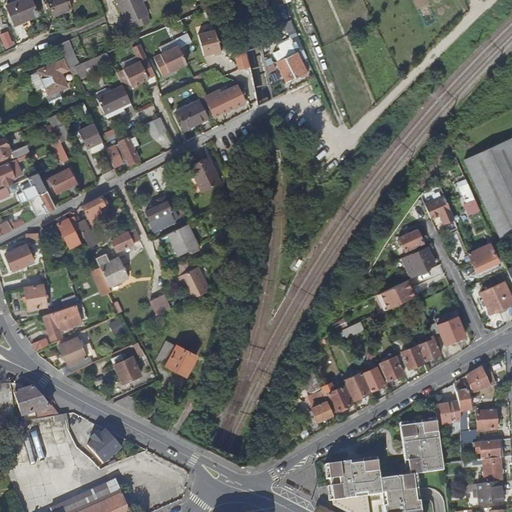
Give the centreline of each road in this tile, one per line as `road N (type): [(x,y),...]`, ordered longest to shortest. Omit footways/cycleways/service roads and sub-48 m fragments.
road 1 (residential): [(0,242),(286,97)]
road 2 (track): [(491,0),(334,150),(286,97)]
road 3 (residential): [(485,350),(240,485)]
road 4 (residential): [(240,485),(32,371)]
road 5 (residential): [(485,350),(425,228)]
